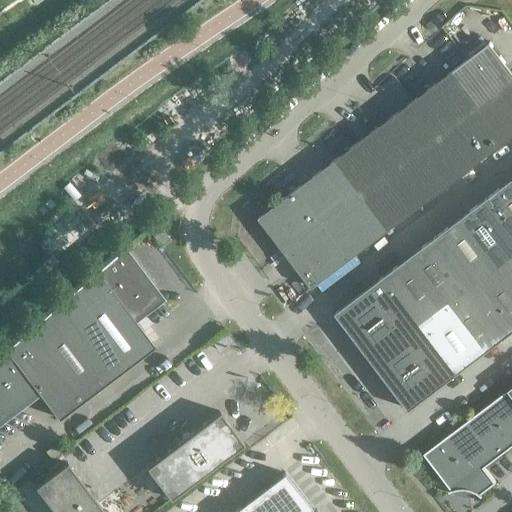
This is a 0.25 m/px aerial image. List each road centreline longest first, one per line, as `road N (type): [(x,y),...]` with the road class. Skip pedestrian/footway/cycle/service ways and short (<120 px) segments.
road 1 (residential): [(428,0),(212,190),(195,240),(212,278),(395,511)]
road 2 (unknown): [(226,295),(6,476)]
